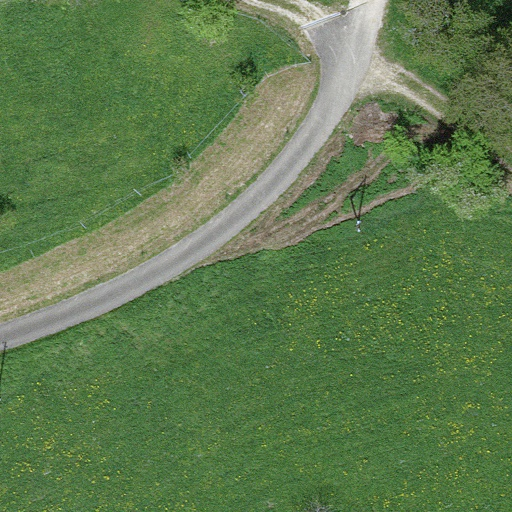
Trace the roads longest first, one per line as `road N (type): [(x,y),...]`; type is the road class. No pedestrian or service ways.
road 1 (unclassified): [(355,31),(321,123),(235,220),(112,301),(0,342)]
road 2 (track): [(342,77),(511,164)]
